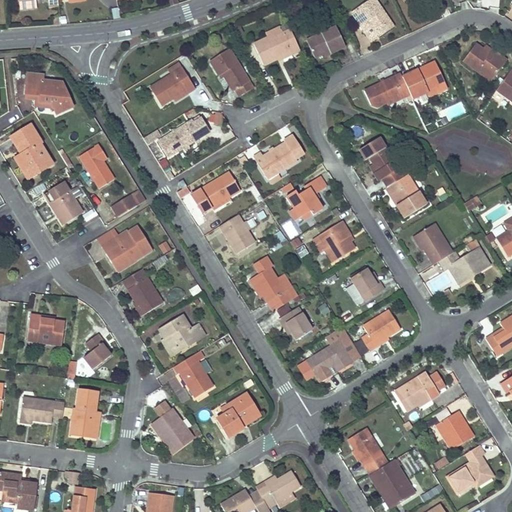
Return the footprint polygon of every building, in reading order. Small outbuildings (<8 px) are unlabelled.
[(369,0),(350,13),(359,27),(367,22),(378,38),(393,28),(374,0),(369,0)] [(367,22),(359,27),(370,43),(378,38),(367,22)] [(313,58),(322,54),(328,51),(330,55),(344,48),(335,27),(305,40),(313,58)] [(265,34),(267,39),(268,40),(281,34),(278,28),(265,34)] [(268,40),(267,39),(252,45),(262,66),(276,59),(290,53),(291,55),(299,51),(290,31),(281,34),(268,40)] [(489,55),(482,50),(475,45),(463,62),(490,82),(506,61),(492,50),(489,55)] [(485,46),(482,50),(489,55),(492,50),(485,46)] [(209,62),(218,76),(222,74),(224,78),(233,92),(235,91),(239,97),(253,89),(248,82),(239,68),(228,50),(209,62)] [(290,53),(276,59),(277,61),(291,55),(290,53)] [(417,71),(402,78),(412,100),(427,93),(426,90),(434,86),(443,82),(434,63),(422,68),(423,71),(418,73),(417,71)] [(168,70),(171,75),(181,68),(179,64),(168,70)] [(239,68),(248,82),(255,78),(246,64),(239,68)] [(181,68),(171,75),(149,88),(160,107),(172,99),(185,91),(187,94),(195,90),(181,68)] [(511,69),(495,91),(511,103),(511,69)] [(27,74),(25,95),(40,96),(40,103),(50,104),(52,108),(56,115),(73,108),(61,83),(42,81),(42,75),(27,74)] [(377,107),(386,103),(401,96),(402,99),(406,98),(408,101),(412,100),(402,78),(401,77),(394,81),(393,78),(364,91),(370,105),(377,107)] [(443,82),(434,86),(437,94),(447,90),(443,82)] [(185,91),(172,99),(174,102),(187,94),(185,91)] [(40,96),(25,95),(24,99),(34,100),(33,106),(52,108),(50,104),(40,103),(40,96)] [(401,96),(386,103),(387,106),(402,99),(401,96)] [(216,113),(214,125),(221,126),(222,114),(216,113)] [(192,138),(198,134),(201,138),(209,133),(204,126),(200,119),(192,124),(191,121),(157,142),(167,159),(180,150),(186,146),(194,141),(192,138)] [(10,137),(21,154),(21,156),(24,154),(26,158),(21,161),(29,173),(49,160),(39,144),(41,143),(29,125),(10,137)] [(266,179),(267,179),(283,169),(296,162),(295,160),(303,154),(292,136),(283,141),(284,143),(262,156),(260,153),(253,158),(266,179)] [(379,138),(359,150),(365,160),(369,158),(373,166),(376,172),(372,174),(377,182),(381,179),(386,188),(403,178),(398,169),(393,172),(389,165),(393,162),(379,138)] [(102,161),(100,157),(104,154),(98,145),(79,157),(99,189),(114,180),(102,161)] [(21,156),(21,154),(15,158),(27,179),(52,164),(49,160),(29,173),(21,161),(26,158),(24,154),(21,156)] [(64,154),(61,156),(68,167),(71,166),(64,154)] [(243,157),(238,160),(241,165),(246,162),(243,157)] [(283,169),(267,179),(271,186),(287,175),(283,169)] [(203,213),(210,208),(209,205),(226,195),(227,198),(239,191),(228,173),(199,190),(203,197),(196,201),(203,213)] [(386,188),(385,189),(389,196),(392,194),(398,204),(395,206),(403,219),(426,205),(407,175),(403,178),(386,188)] [(297,196),(294,191),(285,197),(292,209),(288,211),(294,221),(302,216),(309,212),(312,216),(321,210),(312,196),(325,188),(319,178),(304,187),(306,190),(297,196)] [(182,180),(177,183),(181,190),(185,187),(186,187),(182,180)] [(63,183),(44,195),(63,226),(82,213),(63,183)] [(289,183),(280,189),(283,194),(292,189),(289,183)] [(303,186),(294,191),(297,196),(306,190),(304,187),(303,186)] [(81,187),(78,189),(95,216),(80,225),(82,228),(100,217),(81,187)] [(181,190),(178,191),(182,197),(189,193),(185,187),(181,190)] [(392,194),(389,196),(395,206),(398,204),(392,194)] [(209,205),(210,208),(227,198),(226,195),(209,205)] [(131,196),(113,208),(119,218),(137,206),(131,196)] [(475,197),(469,200),(474,208),(480,204),(475,197)] [(469,200),(462,204),(467,213),(474,208),(469,200)] [(106,223),(114,219),(108,208),(100,212),(106,223)] [(309,212),(302,216),(304,220),(312,216),(309,212)] [(237,215),(219,227),(235,254),(253,243),(246,231),(242,224),(237,215)] [(253,218),(242,224),(246,231),(256,224),(253,218)] [(348,242),(345,237),(348,235),(340,222),(311,240),(318,252),(323,250),(331,263),(352,250),(348,242)] [(412,237),(417,247),(420,245),(422,249),(432,265),(439,261),(451,254),(433,224),(412,237)] [(127,231),(104,246),(108,252),(106,254),(111,263),(116,260),(120,266),(134,258),(135,259),(151,249),(137,227),(128,233),(127,231)] [(506,257),(511,253),(511,228),(495,238),(506,257)] [(295,238),(288,242),(292,248),(299,244),(295,238)] [(474,240),(463,247),(465,250),(476,243),(474,240)] [(166,242),(159,247),(164,255),(171,250),(166,242)] [(451,254),(439,261),(444,270),(448,268),(456,282),(470,274),(472,276),(488,266),(477,249),(458,261),(453,253),(451,254)] [(265,256),(252,264),(254,267),(267,259),(265,256)] [(116,260),(111,263),(117,272),(136,261),(135,259),(134,258),(120,266),(116,260)] [(248,281),(253,289),(256,287),(261,296),(271,312),(293,298),(287,289),(284,291),(276,279),(269,268),(271,266),(267,259),(254,267),(258,274),(248,281)] [(375,285),(369,275),(365,269),(350,279),(364,302),(383,290),(379,284),(375,285)] [(141,270),(122,282),(135,303),(132,304),(141,317),(163,304),(141,270)] [(372,273),(369,275),(375,285),(379,284),(372,273)] [(470,274),(456,282),(458,285),(472,276),(470,274)] [(283,275),(276,279),(284,291),(287,289),(293,298),(296,296),(283,275)] [(203,293),(199,285),(190,291),(194,298),(203,293)] [(256,287),(253,289),(258,298),(261,296),(256,287)] [(448,290),(443,293),(446,298),(451,295),(448,290)] [(296,296),(293,298),(294,301),(304,296),(302,293),(296,296)] [(318,307),(321,316),(330,313),(326,304),(318,307)] [(287,305),(277,311),(280,317),(290,311),(287,305)] [(279,319),(282,325),(285,324),(291,333),(295,341),(311,331),(297,308),(279,319)] [(375,348),(373,345),(386,337),(399,329),(388,310),(362,326),(367,335),(361,339),(369,352),(375,348)] [(54,322),(40,320),(41,316),(30,315),(26,342),(61,346),(64,323),(54,322)] [(172,340),(164,345),(171,357),(180,352),(177,348),(193,338),(195,342),(205,336),(197,324),(190,329),(182,315),(159,330),(164,339),(170,336),(172,340)] [(491,335),(484,339),(492,352),(500,348),(502,352),(511,346),(511,316),(499,324),(502,329),(504,332),(493,338),(491,335)] [(285,324),(282,325),(288,335),(291,333),(285,324)] [(502,329),(491,335),(493,338),(504,332),(502,329)] [(91,352),(84,358),(92,370),(110,356),(104,348),(101,345),(103,343),(97,335),(85,344),(91,352)] [(164,339),(161,341),(164,345),(172,340),(170,336),(164,339)] [(386,337),(373,345),(375,348),(388,340),(386,337)] [(177,348),(180,352),(195,342),(193,338),(177,348)] [(314,377),(329,369),(327,366),(331,364),(332,367),(336,373),(351,363),(338,341),(305,362),(314,377)] [(500,348),(492,352),(495,357),(502,352),(500,348)] [(199,351),(173,368),(177,375),(179,373),(194,398),(212,386),(197,362),(203,358),(199,351)] [(92,370),(84,358),(81,360),(90,372),(92,370)] [(69,366),(67,379),(74,380),(76,367),(69,366)] [(452,373),(449,374),(455,384),(457,382),(452,373)] [(405,413),(417,406),(429,399),(430,400),(438,395),(437,393),(445,389),(436,374),(428,378),(425,374),(417,379),(393,393),(405,413)] [(511,376),(500,384),(506,393),(509,391),(511,396),(511,376)] [(70,435),(92,438),(94,419),(90,419),(91,413),(95,414),(97,394),(78,392),(76,411),(73,411),(70,435)] [(232,410),(225,414),(216,420),(227,439),(243,429),(243,427),(239,422),(243,420),(244,421),(258,412),(246,393),(228,405),(232,410)] [(23,398),(19,419),(31,421),(51,424),(52,417),(62,418),(63,408),(64,404),(23,398)] [(429,399),(417,406),(418,408),(430,400),(429,399)] [(154,411),(160,419),(171,411),(165,403),(154,411)] [(228,405),(222,409),(225,414),(232,410),(228,405)] [(446,410),(436,416),(439,422),(449,416),(446,410)] [(160,419),(158,421),(163,427),(159,430),(166,439),(163,442),(172,453),(192,439),(171,411),(160,419)] [(239,422),(243,427),(260,416),(258,412),(244,421),(243,420),(239,422)] [(469,439),(458,421),(462,419),(458,412),(434,426),(449,451),(469,439)] [(94,419),(92,438),(96,439),(99,415),(95,414),(91,413),(90,419),(94,419)] [(462,419),(458,421),(469,439),(473,437),(462,419)] [(158,421),(152,426),(163,442),(166,439),(159,430),(163,427),(158,421)] [(347,440),(354,451),(356,450),(361,459),(359,460),(368,475),(384,466),(378,458),(382,456),(365,429),(347,440)] [(478,446),(465,454),(470,463),(446,477),(456,493),(473,483),(475,486),(492,476),(480,457),(484,454),(478,446)] [(434,463),(438,470),(449,464),(446,457),(434,463)] [(368,475),(373,484),(377,482),(392,507),(414,494),(393,460),(384,466),(368,475)] [(67,472),(66,484),(78,485),(79,473),(67,472)] [(266,487),(257,492),(260,497),(264,504),(273,498),(276,504),(278,508),(294,499),(290,493),(300,487),(291,472),(277,480),(266,487)] [(3,474),(1,492),(7,493),(7,497),(17,498),(16,504),(16,509),(33,511),(33,509),(35,494),(36,485),(23,483),(23,485),(19,485),(20,483),(20,476),(3,474)] [(264,483),(266,487),(277,480),(275,477),(264,483)] [(377,482),(373,484),(389,509),(392,507),(377,482)] [(427,500),(443,492),(440,485),(424,493),(427,500)] [(71,511),(70,511),(92,511),(95,491),(76,488),(75,496),(73,496),(71,511)] [(251,502),(249,497),(245,491),(220,505),(224,511),(245,511),(255,507),(257,511),(269,511),(268,509),(264,504),(260,497),(251,502)] [(1,492),(0,502),(16,504),(17,498),(7,497),(7,493),(1,492)] [(257,492),(249,497),(251,502),(260,497),(257,492)] [(149,494),(147,507),(152,507),(150,511),(170,511),(173,497),(149,494)] [(273,498),(264,504),(268,509),(276,504),(273,498)]
